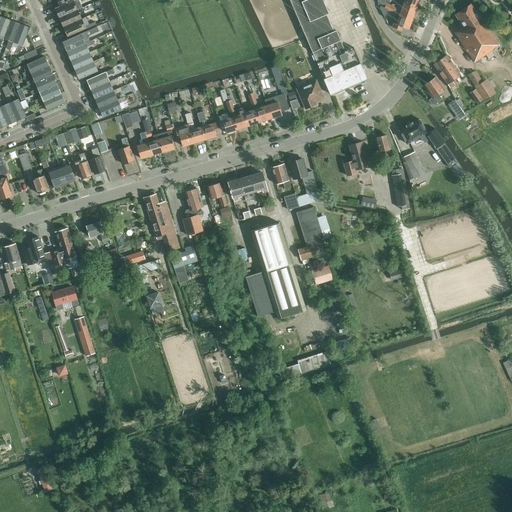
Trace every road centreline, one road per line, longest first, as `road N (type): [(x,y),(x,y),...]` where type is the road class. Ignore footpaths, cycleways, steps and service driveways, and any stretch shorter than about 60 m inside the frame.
road 1 (tertiary): [(0,228),(344,128),(388,100),(414,52)]
road 2 (residential): [(31,0),(77,106),(0,144)]
